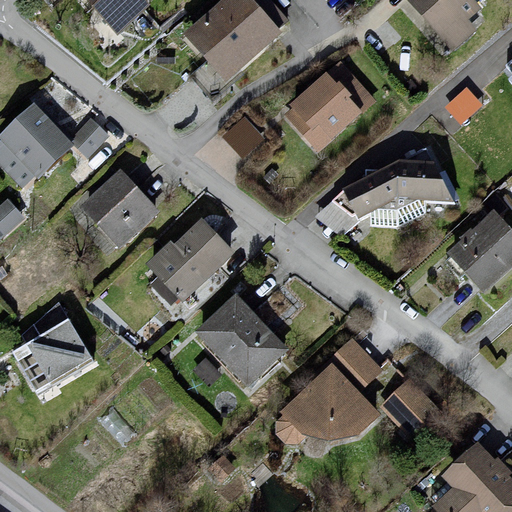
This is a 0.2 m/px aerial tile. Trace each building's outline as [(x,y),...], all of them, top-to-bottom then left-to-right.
[(77,0),(106,37),(140,10),(133,1),(134,0),(77,0)] [(240,0),(217,0),(170,38),(217,85),(270,35),(240,0)] [(397,0),(447,56),(480,21),(460,0),(397,0)] [(336,63),(279,113),(316,156),(372,102),(336,63)] [(463,123),(486,103),(470,85),(447,105),(463,123)] [(41,108),(0,149),(0,169),(24,194),(71,139),(41,108)] [(247,115),(224,135),(243,157),(266,137),(247,115)] [(93,116),(71,137),(89,156),(111,135),(93,116)] [(385,164),(334,193),(352,223),(387,199),(447,204),(426,168),(385,164)] [(113,173),(74,209),(110,250),(150,216),(113,173)] [(10,197),(0,206),(0,233),(4,238),(27,216),(10,197)] [(511,243),(484,214),(442,250),(475,293),(511,261),(511,243)] [(191,220),(140,265),(176,304),(225,256),(191,220)] [(240,391),(278,353),(226,298),(190,336),(240,391)] [(23,346),(19,360),(45,403),(103,368),(61,303),(23,346)] [(356,337),(335,356),(366,390),(387,370),(356,337)] [(323,367),(274,416),(282,430),(303,443),(319,446),(339,443),(352,436),(373,419),(323,367)] [(400,383),(387,412),(415,425),(428,395),(400,383)] [(511,495),(469,448),(434,479),(445,494),(422,508),(426,511),(506,511),(511,507),(511,495)]
